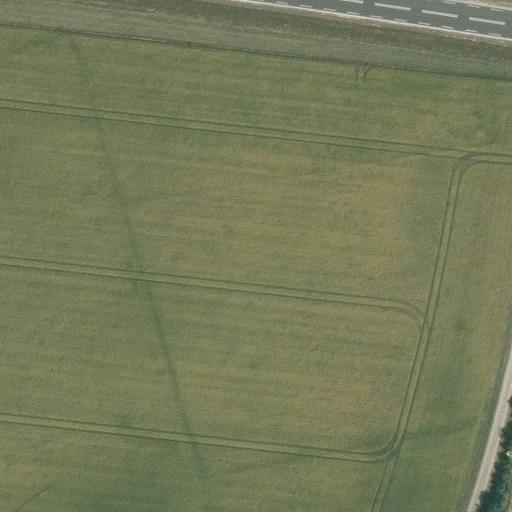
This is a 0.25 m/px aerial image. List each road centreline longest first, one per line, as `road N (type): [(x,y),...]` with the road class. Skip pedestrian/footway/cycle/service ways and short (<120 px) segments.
road 1 (primary): [(511,26),(337,0)]
road 2 (residential): [(474,511),(511,370)]
